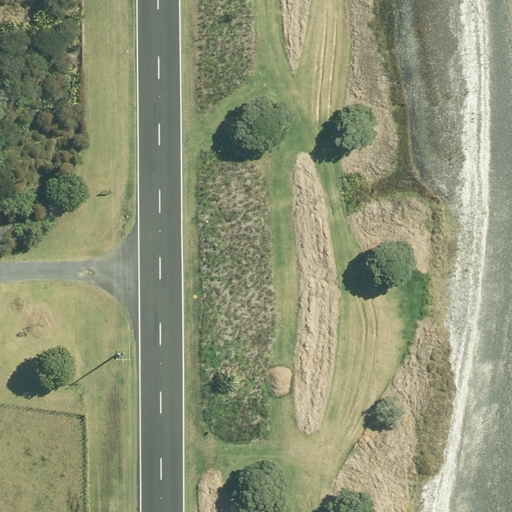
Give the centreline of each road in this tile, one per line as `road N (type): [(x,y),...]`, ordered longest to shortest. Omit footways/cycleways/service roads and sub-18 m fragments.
road 1 (secondary): [(158,0),(161,511)]
road 2 (track): [(0,271),(160,268)]
